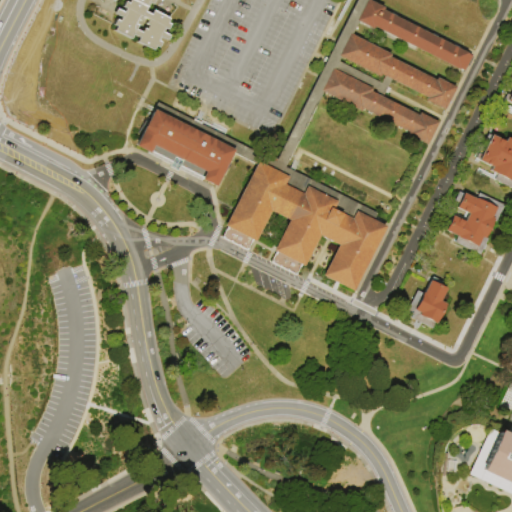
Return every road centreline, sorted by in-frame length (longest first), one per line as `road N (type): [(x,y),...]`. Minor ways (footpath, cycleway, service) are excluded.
road 1 (residential): [(510,0),(366,284),(359,316)]
road 2 (residential): [(359,316),(404,267),(511,55)]
road 3 (tertiary): [(186,445),(154,387),(121,244)]
road 4 (residential): [(186,445),(238,416),(278,409),(314,414),(352,436)]
road 5 (residential): [(209,242),(359,316)]
road 6 (residential): [(82,511),(186,445)]
road 7 (residential): [(455,363),(511,254)]
